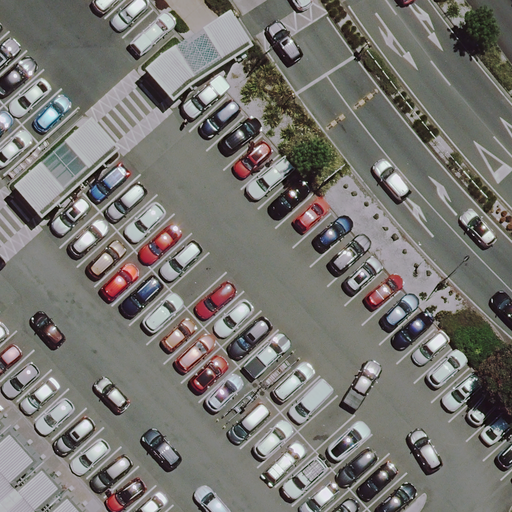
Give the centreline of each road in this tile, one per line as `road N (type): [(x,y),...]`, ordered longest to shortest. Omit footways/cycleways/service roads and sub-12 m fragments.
road 1 (unclassified): [(511,290),(362,122),(272,0)]
road 2 (unclassified): [(386,0),(511,155)]
